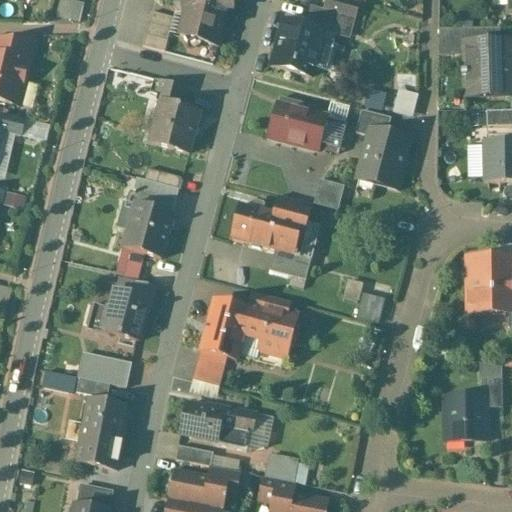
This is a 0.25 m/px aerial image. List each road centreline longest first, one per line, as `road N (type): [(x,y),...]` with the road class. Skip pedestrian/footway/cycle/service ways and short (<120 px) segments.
road 1 (unclassified): [(101,38),(0,482)]
road 2 (residential): [(244,75),(137,511)]
road 3 (residential): [(368,486),(412,301),(433,249),(452,228),(511,223)]
road 4 (residential): [(101,38),(244,75)]
road 5 (residential): [(511,503),(368,486)]
